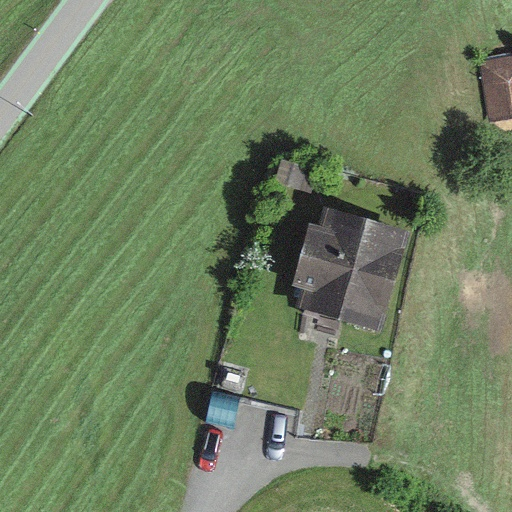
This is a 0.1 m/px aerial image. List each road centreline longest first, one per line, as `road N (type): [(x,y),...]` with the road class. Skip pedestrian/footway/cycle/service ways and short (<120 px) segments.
road 1 (track): [(207,511),(229,487),(302,454),(384,454),(462,486)]
road 2 (residential): [(0,158),(117,0)]
